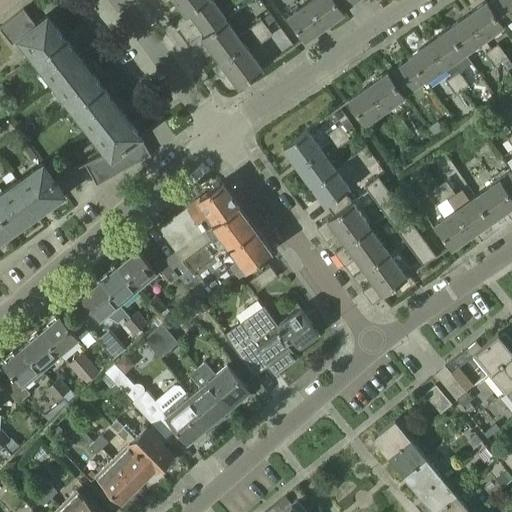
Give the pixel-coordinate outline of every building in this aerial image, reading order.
[(175,0),(187,15),(190,13),(206,0),(175,0)] [(206,0),(190,13),(205,32),(225,17),(211,0),(206,0)] [(308,0),(307,1),(324,24),(344,10),(343,9),(355,0),(308,0)] [(504,23),(489,2),(487,0),(486,0),(468,14),(485,37),(504,23)] [(511,0),(491,0),(489,2),(504,23),(511,17),(511,0)] [(304,39),(324,24),(307,1),(288,15),(304,39)] [(24,8),(0,26),(0,27),(12,43),(21,36),(48,15),(47,14),(41,19),(40,18),(35,22),(24,8)] [(248,28),(249,29),(253,36),(266,26),(266,25),(274,19),(270,13),(262,19),(261,18),(248,28)] [(448,28),(465,51),(485,37),(468,14),(448,28)] [(67,95),(94,74),(48,15),(21,36),(67,95)] [(225,17),(205,32),(201,35),(220,60),(243,43),(253,36),(249,29),(239,37),(225,17)] [(272,34),(266,26),(253,36),(259,44),(272,34)] [(453,59),(465,51),(448,28),(429,42),(446,65),(453,75),(460,70),(461,70),(453,59)] [(411,58),(426,79),(446,65),(429,42),(409,55),(411,58)] [(243,43),(220,60),(239,86),(262,69),(243,43)] [(501,62),(508,57),(498,43),(491,48),(501,62)] [(485,52),(494,66),(501,62),(491,48),(485,52)] [(411,58),(391,72),(406,93),(426,79),(411,58)] [(389,70),(369,84),(386,108),(406,93),(391,72),(389,70)] [(463,89),(470,84),(460,70),(453,75),(463,89)] [(109,150),(112,148),(139,134),(140,133),(94,74),(67,95),(109,150)] [(463,89),(453,75),(446,80),(456,94),(463,89)] [(366,122),(386,108),(369,84),(349,99),(366,122)] [(57,97),(51,89),(44,94),(50,102),(57,97)] [(334,122),(344,115),(339,108),(329,115),(334,122)] [(409,127),(399,114),(392,119),(402,132),(409,127)] [(345,131),(353,125),(348,118),(326,134),(331,141),(345,131)] [(385,124),(395,138),(402,132),(392,119),(385,124)] [(429,126),(435,134),(443,128),(437,120),(429,126)] [(285,145),(297,162),(321,145),(308,128),(285,145)] [(331,141),(336,147),(350,138),(345,131),(331,141)] [(112,148),(124,169),(150,154),(139,134),(112,148)] [(336,166),(321,145),(297,162),(312,183),(336,166)] [(112,148),(109,150),(85,163),(97,184),(124,169),(112,148)] [(0,207),(13,226),(64,190),(44,162),(3,190),(0,186),(0,207)] [(312,183),(333,213),(352,200),(345,191),(350,187),(336,166),(312,183)] [(511,171),(511,170),(479,192),(495,216),(511,204),(511,171)] [(377,176),(363,186),(384,215),(398,205),(377,176)] [(204,192),(221,215),(238,203),(221,180),(204,192)] [(456,194),(446,180),(438,185),(448,199),(456,194)] [(440,204),(448,199),(438,185),(430,191),(440,204)] [(209,223),(221,215),(204,192),(158,226),(175,249),(206,227),(210,224),(209,223)] [(479,192),(457,208),(474,231),(495,216),(479,192)] [(333,213),(317,225),(327,239),(338,231),(346,243),(370,225),(352,200),(333,213)] [(218,253),(255,226),(238,203),(221,215),(209,223),(210,224),(206,227),(213,237),(182,260),(187,267),(191,272),(195,270),(218,253)] [(398,205),(384,215),(398,234),(411,224),(398,205)] [(0,207),(0,235),(13,226),(0,207)] [(452,247),(474,231),(457,208),(435,223),(452,247)] [(411,224),(398,234),(402,240),(403,241),(417,231),(411,224)] [(346,243),(335,250),(345,264),(356,256),(365,268),(388,251),(387,250),(370,225),(346,243)] [(227,280),(271,248),(255,226),(218,253),(195,270),(198,274),(215,262),(227,280)] [(417,231),(403,241),(408,248),(422,238),(417,231)] [(422,238),(408,248),(421,266),(435,255),(422,238)] [(127,257),(119,264),(137,286),(156,270),(137,248),(135,250),(133,248),(126,255),(127,257)] [(373,281),(363,289),(372,301),(406,277),(388,251),(365,268),(373,281)] [(179,275),(178,274),(163,256),(154,263),(171,282),(179,275)] [(187,267),(178,274),(179,275),(199,301),(227,280),(215,262),(198,274),(195,270),(191,272),(187,267)] [(109,272),(100,280),(119,302),(137,286),(119,264),(117,266),(115,264),(107,271),(109,272)] [(269,265),(247,281),(254,291),(277,275),(269,265)] [(83,294),(81,296),(100,318),(119,302),(100,280),(91,288),(90,286),(82,293),(83,294)] [(150,300),(159,310),(165,305),(156,295),(150,300)] [(294,348),(263,303),(239,320),(242,323),(226,334),(224,331),(223,332),(254,374),(255,373),(253,370),(267,360),(274,369),(298,352),(294,348)] [(263,303),(294,348),(317,331),(299,306),(277,322),(263,303)] [(138,309),(131,315),(141,326),(147,321),(138,309)] [(166,319),(159,311),(151,318),(158,326),(162,322),(166,319)] [(49,323),(40,331),(59,353),(78,337),(77,336),(88,327),(79,316),(68,325),(59,315),(57,316),(55,315),(47,321),(49,323)] [(140,327),(141,326),(131,315),(123,321),(137,338),(144,332),(140,327)] [(171,333),(162,322),(143,338),(152,348),(171,333)] [(114,358),(125,348),(108,328),(97,338),(114,358)] [(30,339),(22,346),(41,369),(59,353),(40,331),(38,332),(37,330),(29,337),(30,339)] [(491,372),(511,354),(511,351),(507,346),(511,343),(511,339),(506,332),(502,332),(499,335),(497,334),(473,354),(489,374),(491,372)] [(171,333),(152,348),(160,358),(178,342),(171,333)] [(5,360),(3,362),(15,377),(4,387),(18,402),(30,392),(23,384),(32,376),(36,381),(45,373),(41,369),(22,346),(13,354),(11,352),(3,359),(5,360)] [(85,382),(99,370),(82,350),(68,362),(85,382)] [(125,353),(116,362),(125,372),(130,368),(131,359),(125,353)] [(511,354),(491,372),(505,389),(511,383),(511,354)] [(215,372),(205,360),(198,367),(229,404),(249,388),(227,362),(215,372)] [(142,392),(115,362),(105,371),(132,400),(142,392)] [(457,398),(466,391),(446,365),(436,373),(457,398)] [(200,385),(190,393),(188,395),(210,421),(211,420),(213,422),(218,423),(225,417),(225,413),(223,410),(229,404),(198,367),(190,373),(200,385)] [(53,382),(65,397),(68,400),(75,394),(60,376),(53,382)] [(53,382),(46,388),(58,403),(65,397),(53,382)] [(203,426),(210,421),(188,395),(190,393),(187,390),(186,391),(180,383),(174,383),(154,400),(146,389),(142,392),(132,400),(166,437),(173,430),(180,431),(188,439),(189,439),(191,441),(195,442),(205,434),(205,429),(203,426)] [(452,403),(436,384),(425,393),(441,412),(452,403)] [(466,391),(457,398),(463,406),(472,398),(466,391)] [(475,408),(470,402),(464,406),(469,413),(475,408)] [(120,428),(126,422),(120,415),(114,421),(120,428)] [(411,436),(396,418),(372,438),(387,456),(411,436)] [(120,428),(132,440),(129,442),(154,469),(171,453),(145,426),(140,432),(128,420),(126,422),(120,428)] [(487,437),(499,427),(496,423),(484,432),(487,437)] [(66,432),(59,425),(53,432),(59,438),(66,432)] [(0,441),(2,445),(5,443),(12,451),(18,446),(11,438),(9,439),(0,428),(0,427),(0,441)] [(473,447),(482,440),(476,432),(470,437),(470,443),(473,447)] [(102,447),(108,442),(100,434),(95,440),(102,447)] [(403,474),(426,455),(411,436),(387,456),(403,474)] [(89,445),(97,453),(102,447),(95,440),(94,441),(89,445)] [(147,475),(154,469),(129,442),(112,459),(136,482),(145,473),(147,475)] [(53,453),(45,444),(37,450),(46,460),(53,453)] [(511,453),(509,450),(502,456),(511,468),(511,453)] [(403,474),(419,494),(442,475),(426,455),(403,474)] [(136,482),(112,459),(96,475),(119,498),(121,496),(123,499),(131,491),(129,489),(136,482)] [(502,487),(511,478),(511,476),(506,470),(496,479),(502,487)] [(435,511),(458,493),(442,475),(419,494),(434,511),(435,511)] [(51,484),(45,489),(52,496),(58,491),(51,484)] [(46,502),(52,496),(45,489),(40,495),(46,502)] [(61,505),(67,511),(98,511),(77,490),(61,505)] [(435,511),(471,511),(473,511),(458,493),(435,511)] [(305,511),(307,511),(297,498),(279,511),(305,511)]
